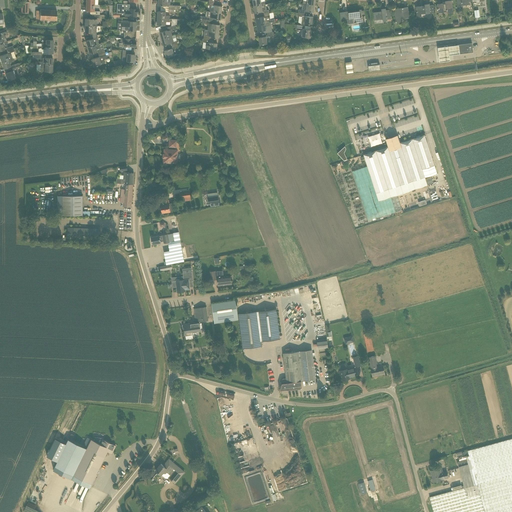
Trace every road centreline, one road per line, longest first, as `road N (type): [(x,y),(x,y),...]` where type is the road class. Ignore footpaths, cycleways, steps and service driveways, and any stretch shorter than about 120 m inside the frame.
road 1 (unclassified): [(144,122),(511,71)]
road 2 (unclassified): [(429,511),(390,391),(311,405),(172,373)]
road 3 (unclassified): [(172,373),(136,233),(144,122)]
road 4 (primary): [(258,65),(511,30)]
road 5 (unclassified): [(107,511),(163,431),(172,373)]
road 6 (primary): [(137,83),(0,99)]
road 7 (primary): [(0,100),(137,92)]
